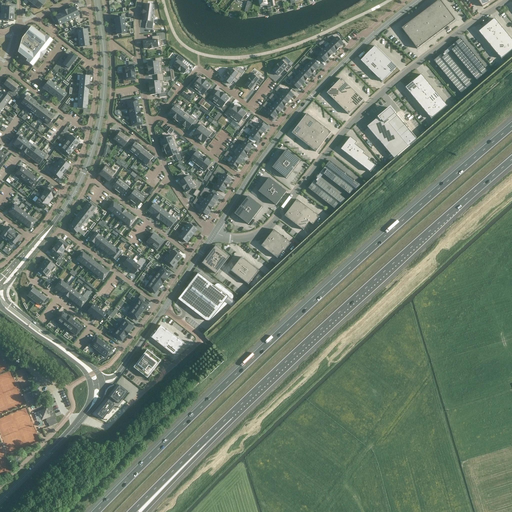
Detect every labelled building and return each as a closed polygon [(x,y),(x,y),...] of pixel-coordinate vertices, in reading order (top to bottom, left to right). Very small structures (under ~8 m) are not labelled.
[(39,0),(35,6),(39,9),(45,2),(42,0),(39,0)] [(267,3),(266,0),(259,0),(260,7),(267,6),(268,9),(271,8),(270,2),(267,3)] [(440,0),(438,0),(402,28),(417,49),(455,20),(440,0)] [(144,9),(143,15),(145,15),(144,20),(147,21),(146,28),(153,29),(154,21),(153,21),(154,15),(153,15),(154,6),(146,5),(145,9),(144,9)] [(69,10),(74,18),(79,15),(74,7),(69,10)] [(64,11),(69,20),(74,18),(69,10),(67,10),(67,9),(64,11)] [(60,14),(64,23),(69,20),(64,11),(61,12),(62,13),(60,14)] [(55,17),(59,25),(64,23),(60,14),(55,17)] [(511,40),(494,19),(479,31),(501,58),(511,49),(511,40)] [(21,39),(17,52),(27,60),(25,61),(32,67),(39,59),(40,60),(43,56),(44,55),(47,51),(46,51),(45,50),(52,41),(46,35),(44,37),(39,32),(31,26),(24,35),(22,38),(21,39)] [(153,40),(144,41),(145,49),(150,48),(150,49),(155,49),(154,48),(161,47),(160,40),(160,36),(152,37),(153,40)] [(337,37),(334,41),(340,47),(343,44),(337,37)] [(460,39),(450,47),(451,50),(476,80),(481,76),(483,75),(487,71),(460,39)] [(334,41),(330,45),(336,51),(340,47),(334,41)] [(330,45),(326,48),(332,54),(336,51),(330,45)] [(378,78),(382,82),(386,78),(387,78),(393,71),(397,67),(391,62),(379,50),(375,46),(371,50),(364,56),(365,56),(361,60),(368,68),(378,78)] [(326,48),(323,52),(329,58),(332,54),(326,48)] [(471,84),(445,51),(434,61),(461,93),(471,84)] [(323,52),(319,55),(325,61),(329,58),(323,52)] [(62,64),(68,68),(76,59),(70,54),(64,62),(60,59),(57,64),(60,67),(62,64)] [(176,59),(172,64),(177,68),(176,69),(180,72),(181,71),(184,74),(185,72),(186,73),(188,69),(189,68),(182,63),(185,60),(179,55),(176,58),(176,59)] [(148,66),(148,69),(162,67),(161,62),(162,62),(162,58),(155,58),(156,62),(148,63),(148,66)] [(276,67),(273,70),(274,71),(274,72),(277,75),(277,74),(279,75),(284,70),(287,72),(292,67),(289,64),(291,62),(286,58),(284,60),(283,59),(279,64),(279,63),(275,67),(276,67)] [(312,60),(309,64),(315,70),(319,66),(312,60)] [(309,64),(306,68),(312,74),(315,70),(309,64)] [(162,67),(148,69),(149,72),(149,76),(157,75),(157,78),(164,77),(163,73),(162,67)] [(224,74),(222,77),(225,79),(224,80),(225,80),(225,81),(228,84),(229,83),(230,84),(235,78),(238,80),(245,71),(241,68),(239,72),(238,71),(233,68),(230,73),(229,72),(226,76),(224,74)] [(306,68),(302,72),(308,77),(312,74),(306,68)] [(248,82),(246,85),(247,86),(246,87),(249,90),(250,89),(251,89),(256,83),(259,86),(264,80),(260,77),(262,75),(257,71),(255,74),(255,73),(251,78),(250,78),(248,81),(248,82)] [(302,72),(299,75),(305,81),(308,77),(302,72)] [(135,73),(122,74),(123,81),(124,84),(128,83),(128,80),(136,79),(135,73)] [(299,75),(295,79),(302,85),(305,81),(299,75)] [(421,75),(406,87),(431,118),(447,106),(421,75)] [(150,85),(149,85),(149,89),(163,87),(162,81),(164,81),(164,77),(157,78),(158,81),(149,82),(150,85)] [(193,81),(189,87),(197,93),(206,81),(203,79),(200,77),(196,84),(193,81)] [(18,86),(8,78),(4,85),(13,92),(18,86)] [(327,93),(349,114),(363,100),(341,78),(327,93)] [(295,79),(292,83),(298,89),(302,85),(295,79)] [(43,88),(47,91),(53,84),(48,80),(43,88)] [(206,81),(197,93),(205,99),(209,94),(206,92),(211,85),(208,83),(206,81)] [(53,84),(47,91),(51,94),(57,87),(53,84)] [(57,87),(51,94),(56,98),(61,90),(57,87)] [(163,87),(149,89),(150,92),(151,95),(159,94),(160,98),(166,97),(166,93),(164,93),(163,87)] [(287,89),(283,93),(291,99),(294,95),(287,89)] [(61,90),(56,98),(60,101),(66,94),(61,90)] [(211,94),(207,100),(215,106),(224,94),(222,92),(219,90),(214,97),(211,94)] [(2,91),(0,93),(0,97),(8,104),(11,99),(10,98),(2,91)] [(183,92),(181,94),(190,101),(192,98),(183,92)] [(283,93),(280,97),(288,103),(291,99),(283,93)] [(224,94),(215,106),(223,112),(227,107),(224,105),(229,98),(227,96),(224,94)] [(17,103),(24,109),(25,107),(32,99),(27,95),(23,100),(20,98),(17,103)] [(280,97),(277,101),(284,107),(288,103),(280,97)] [(25,107),(24,109),(28,112),(30,110),(35,103),(36,102),(32,99),(25,107)] [(137,100),(127,102),(128,108),(127,108),(138,106),(137,100)] [(277,101),(274,105),(281,111),(284,107),(277,101)] [(27,113),(32,117),(33,115),(34,114),(40,106),(35,103),(30,110),(28,112),(27,113)] [(175,105),(168,114),(174,118),(180,110),(181,110),(182,108),(177,104),(175,106),(175,105)] [(210,112),(201,105),(199,108),(208,115),(210,112)] [(229,109),(224,114),(232,121),(242,109),(239,107),(236,105),(231,111),(229,109)] [(274,105),(271,109),(278,115),(281,111),(274,105)] [(34,114),(33,115),(38,118),(39,117),(44,110),(40,106),(34,114)] [(138,106),(127,108),(128,114),(139,112),(138,106)] [(390,106),(367,126),(378,140),(380,138),(396,156),(416,139),(390,106)] [(39,117),(38,118),(42,122),(41,123),(42,123),(43,121),(50,113),(45,109),(45,110),(44,110),(39,117)] [(242,109),(232,121),(240,127),(245,122),(242,119),(247,113),(244,111),(242,109)] [(271,109),(267,113),(274,119),(278,115),(271,109)] [(180,110),(174,118),(178,122),(185,113),(181,110),(180,110)] [(185,113),(178,122),(183,126),(191,116),(190,116),(186,112),(185,113)] [(43,121),(42,123),(49,128),(53,123),(50,121),(54,116),(50,113),(43,121)] [(307,114),(292,133),(316,152),(331,132),(307,114)] [(191,116),(183,126),(188,130),(195,121),(196,119),(191,115),(190,116),(191,116)] [(141,118),(130,120),(131,126),(142,124),(141,118)] [(199,129),(194,135),(199,139),(206,129),(201,125),(203,124),(200,121),(196,126),(199,129)] [(259,123),(256,127),(264,133),(267,129),(259,123)] [(206,129),(199,139),(204,143),(209,137),(212,139),(216,134),(208,127),(206,129)] [(256,127),(253,132),(261,137),(264,133),(256,127)] [(119,132),(113,140),(117,144),(124,135),(119,132)] [(253,132),(250,136),(258,142),(261,137),(253,132)] [(65,139),(76,147),(80,142),(69,134),(65,139)] [(12,144),(17,147),(24,139),(19,135),(13,142),(12,144)] [(117,144),(117,145),(120,148),(121,148),(123,150),(124,151),(126,149),(123,146),(129,139),(124,135),(117,144)] [(172,136),(161,140),(164,146),(174,142),(176,141),(174,135),(172,136)] [(350,137),(341,149),(370,172),(376,165),(368,160),(370,158),(363,153),(365,152),(355,144),(357,142),(350,137)] [(17,147),(21,151),(28,142),(24,139),(17,147)] [(63,144),(73,151),(76,147),(65,139),(66,140),(63,144)] [(174,142),(164,146),(166,152),(176,148),(178,147),(176,141),(174,142)] [(245,141),(242,145),(250,151),(253,146),(245,141)] [(21,151),(26,154),(34,144),(34,143),(32,145),(28,142),(21,151)] [(135,143),(128,152),(133,155),(140,146),(135,143)] [(26,154),(30,157),(38,147),(34,144),(26,154)] [(55,149),(61,154),(63,151),(69,156),(73,151),(63,144),(59,148),(57,147),(55,149)] [(242,145),(239,150),(247,155),(250,151),(242,145)] [(140,146),(133,155),(137,159),(144,150),(140,146)] [(30,157),(34,161),(42,151),(41,151),(41,152),(37,149),(38,147),(30,157)] [(176,148),(166,152),(168,158),(179,154),(180,153),(177,148),(179,147),(178,147),(176,148)] [(144,150),(137,159),(142,162),(143,161),(149,153),(144,150)] [(239,150),(236,154),(244,159),(247,155),(239,150)] [(286,150),(273,167),(286,178),(299,161),(286,150)] [(34,161),(39,164),(43,158),(46,160),(50,156),(47,154),(46,155),(42,151),(34,161)] [(197,151),(190,161),(194,164),(195,165),(203,155),(197,151)] [(149,153),(143,161),(147,164),(146,166),(149,168),(152,164),(150,162),(153,157),(149,153)] [(236,154),(233,158),(241,164),(244,159),(236,154)] [(203,155),(195,165),(200,168),(207,158),(203,155)] [(56,162),(66,170),(70,165),(60,158),(57,162),(56,162)] [(207,158),(200,168),(205,172),(212,162),(207,158)] [(233,158),(230,163),(238,168),(241,164),(233,158)] [(317,177),(308,188),(331,206),(334,208),(338,204),(339,205),(341,206),(342,204),(345,199),(342,196),(319,179),(317,177),(325,167),(327,169),(323,174),(347,192),(350,194),(353,189),(355,191),(356,191),(359,187),(360,185),(357,182),(330,161),(325,167),(317,177)] [(52,166),(63,174),(66,170),(56,162),(52,166)] [(106,165),(99,174),(103,178),(111,168),(106,165)] [(15,174),(13,176),(17,179),(25,169),(21,166),(15,174)] [(54,168),(51,172),(59,179),(63,174),(52,166),(54,168)] [(111,168),(103,178),(108,181),(115,172),(111,168)] [(17,179),(18,180),(19,178),(23,181),(29,173),(25,169),(17,179)] [(23,181),(27,184),(34,176),(29,173),(23,181)] [(224,174),(221,178),(229,184),(232,179),(224,174)] [(180,181),(179,182),(181,184),(182,187),(192,181),(193,181),(193,180),(190,175),(189,176),(186,177),(180,181)] [(27,184),(32,187),(38,179),(34,176),(27,184)] [(120,178),(112,187),(117,191),(124,182),(120,178)] [(221,178),(218,183),(227,188),(229,184),(221,178)] [(258,191),(276,205),(287,191),(269,178),(258,191)] [(192,181),(182,187),(184,190),(186,193),(196,187),(198,185),(194,180),(193,180),(193,181),(192,181)] [(124,182),(117,191),(122,195),(129,185),(124,182)] [(218,183),(215,187),(224,193),(227,188),(218,183)] [(48,186),(44,190),(53,197),(57,193),(51,188),(49,186),(48,186)] [(135,189),(128,198),(133,202),(140,192),(135,189)] [(44,191),(41,195),(50,201),(52,198),(53,197),(44,190),(44,191)] [(140,192),(133,202),(137,205),(145,196),(140,192)] [(211,192),(208,197),(216,202),(219,198),(211,192)] [(38,198),(47,205),(50,201),(41,195),(39,198),(38,198)] [(235,214),(248,224),(262,207),(248,196),(235,214)] [(208,197),(205,201),(214,207),(216,202),(208,197)] [(35,203),(44,210),(47,205),(38,198),(37,200),(35,203)] [(284,216),(303,230),(309,222),(312,224),(313,225),(318,219),(319,216),(297,199),(284,216)] [(88,202),(84,207),(92,213),(96,208),(95,208),(96,206),(90,201),(89,203),(88,202)] [(113,201),(107,209),(111,213),(118,205),(113,201)] [(205,201),(202,206),(211,211),(214,207),(205,201)] [(155,203),(148,211),(153,214),(159,206),(155,203)] [(8,212),(12,215),(18,208),(14,204),(8,212)] [(118,205),(111,213),(116,216),(122,208),(118,205)] [(159,206),(153,214),(155,216),(155,217),(157,218),(163,210),(159,206)] [(202,206),(199,210),(208,216),(211,211),(202,206)] [(84,207),(81,211),(90,217),(90,218),(94,214),(92,213),(84,207)] [(12,215),(17,219),(23,211),(18,208),(12,215)] [(122,208),(116,216),(120,220),(126,212),(122,208)] [(163,210),(157,218),(159,220),(160,219),(162,221),(168,213),(163,210)] [(23,211),(17,219),(21,222),(27,214),(23,211)] [(81,211),(78,215),(86,221),(87,221),(90,217),(81,211)] [(126,212),(120,220),(124,223),(130,215),(126,212)] [(168,213),(162,221),(166,224),(172,216),(168,213)] [(21,222),(25,225),(31,217),(27,214),(21,222)] [(78,215),(75,219),(83,225),(86,221),(78,215)] [(130,215),(124,223),(129,227),(135,219),(130,215)] [(172,216),(166,224),(170,228),(177,220),(172,216)] [(36,221),(31,217),(25,225),(30,229),(36,221)] [(75,219),(72,223),(80,229),(83,225),(75,219)] [(72,223),(68,228),(76,234),(80,229),(72,223)] [(190,223),(186,228),(194,234),(197,230),(190,223)] [(0,235),(0,236),(4,240),(6,238),(12,230),(7,226),(0,235)] [(186,228),(183,232),(191,238),(194,234),(186,228)] [(6,238),(9,241),(16,233),(12,230),(6,238)] [(274,230),(261,246),(277,258),(283,250),(284,251),(291,243),(274,230)] [(95,232),(89,240),(93,243),(99,235),(95,232)] [(183,232),(179,237),(187,243),(191,238),(183,232)] [(9,242),(14,245),(20,237),(16,233),(9,241),(9,242)] [(154,233),(146,243),(151,247),(152,247),(159,237),(154,233)] [(99,235),(93,243),(98,247),(104,239),(99,235)] [(159,237),(152,247),(156,250),(164,241),(159,237)] [(60,239),(56,244),(64,250),(66,251),(70,246),(60,239)] [(104,239),(98,247),(102,250),(108,242),(104,239)] [(108,242),(102,250),(106,254),(112,246),(108,242)] [(56,244),(53,247),(61,254),(64,250),(56,244)] [(202,263),(202,264),(203,263),(205,266),(206,266),(209,268),(209,269),(212,271),(213,271),(215,273),(215,274),(216,274),(216,273),(218,270),(219,270),(221,267),(222,267),(221,267),(224,263),(224,264),(224,263),(227,260),(229,257),(230,256),(229,256),(226,254),(226,253),(223,251),(222,251),(220,249),(220,248),(219,248),(216,246),(216,245),(215,246),(213,249),(211,252),(210,252),(210,253),(208,256),(207,256),(205,259),(205,260),(203,263),(202,263)] [(112,246),(106,254),(111,257),(117,249),(112,246)] [(53,247),(50,252),(58,258),(56,261),(57,262),(60,264),(62,261),(60,260),(63,255),(61,254),(53,247)] [(117,249),(111,257),(115,260),(121,252),(117,249)] [(173,249),(169,255),(178,262),(182,257),(173,249)] [(82,252),(76,260),(80,263),(86,255),(82,252)] [(167,253),(163,259),(170,265),(174,268),(178,262),(169,255),(167,253)] [(86,255),(80,263),(85,267),(91,258),(86,255)] [(128,256),(122,264),(126,268),(132,260),(128,256)] [(231,270),(231,271),(234,273),(235,274),(238,276),(241,279),(242,279),(245,281),(245,282),(248,284),(248,285),(249,284),(251,281),(254,278),(254,277),(256,274),(257,274),(259,271),(259,270),(256,268),(255,268),(252,265),(249,263),(248,262),(245,260),(242,257),(241,257),(241,258),(239,260),(239,261),(236,264),(234,267),(233,267),(231,270)] [(46,258),(42,264),(52,272),(56,267),(54,265),(55,265),(46,258)] [(91,258),(85,267),(89,270),(95,262),(91,258)] [(132,260),(126,268),(130,271),(136,263),(132,260)] [(95,262),(89,270),(93,273),(100,265),(95,262)] [(136,263),(130,271),(135,274),(141,266),(136,263)] [(42,264),(37,270),(45,277),(46,276),(47,277),(52,272),(42,264)] [(100,265),(93,273),(97,277),(104,269),(100,265)] [(157,271),(167,279),(171,274),(162,267),(161,267),(158,272),(157,271)] [(104,269),(97,277),(102,280),(108,272),(104,269)] [(157,271),(153,276),(163,284),(167,279),(157,271)] [(198,273),(178,299),(206,320),(206,321),(207,321),(208,321),(209,321),(210,321),(210,320),(211,320),(211,319),(225,302),(229,297),(232,299),(233,299),(233,298),(233,297),(233,296),(233,295),(233,294),(232,294),(232,293),(221,285),(221,284),(220,284),(219,284),(218,284),(217,284),(216,284),(215,285),(215,286),(198,273)] [(153,276),(149,281),(150,281),(159,289),(160,288),(163,284),(153,276)] [(61,279),(54,288),(59,291),(65,283),(61,279)] [(146,286),(144,289),(148,292),(150,290),(155,294),(159,289),(150,281),(146,286)] [(65,283),(59,291),(63,294),(69,286),(65,283)] [(69,286),(63,294),(67,298),(74,290),(69,286)] [(33,288),(27,296),(31,299),(37,291),(33,288)] [(74,290),(67,298),(72,301),(78,293),(74,290)] [(37,291),(31,299),(35,302),(42,294),(37,291)] [(78,293),(72,301),(76,305),(82,296),(78,293)] [(42,294),(35,302),(40,306),(46,298),(42,294)] [(141,295),(135,303),(144,310),(148,305),(143,301),(146,299),(141,295)] [(82,296),(76,305),(81,308),(87,300),(82,296)] [(131,307),(130,307),(141,315),(144,311),(144,310),(135,303),(134,303),(136,304),(133,308),(131,307)] [(93,304),(87,312),(91,315),(97,307),(93,304)] [(97,307),(91,315),(95,318),(101,310),(97,307)] [(130,307),(127,312),(137,320),(141,315),(130,307)] [(101,310),(95,318),(100,322),(106,313),(101,310)] [(62,312),(54,322),(59,326),(67,316),(62,312)] [(67,316),(59,326),(60,326),(64,329),(72,319),(67,316)] [(123,318),(119,324),(129,331),(133,326),(123,318)] [(72,319),(64,329),(65,329),(66,328),(70,331),(69,332),(69,333),(77,323),(76,323),(72,320),(72,319)] [(77,323),(69,333),(74,337),(82,327),(77,323)] [(119,324),(115,328),(126,336),(129,331),(119,324)] [(162,325),(152,338),(175,355),(184,343),(162,325)] [(115,328),(111,333),(122,341),(126,336),(115,328)] [(97,337),(90,347),(95,350),(94,351),(94,352),(102,341),(97,337)] [(102,341),(94,352),(99,355),(107,345),(102,341)] [(107,345),(99,355),(100,355),(105,358),(112,349),(107,345)] [(161,360),(147,350),(134,367),(148,378),(161,360)] [(119,386),(109,399),(114,402),(115,401),(118,403),(126,391),(119,386)] [(108,400),(97,415),(103,419),(114,404),(113,404),(114,402),(109,399),(108,400)] [(46,408),(37,411),(41,421),(46,419),(49,426),(57,423),(52,411),(49,405),(45,406),(46,408)]
